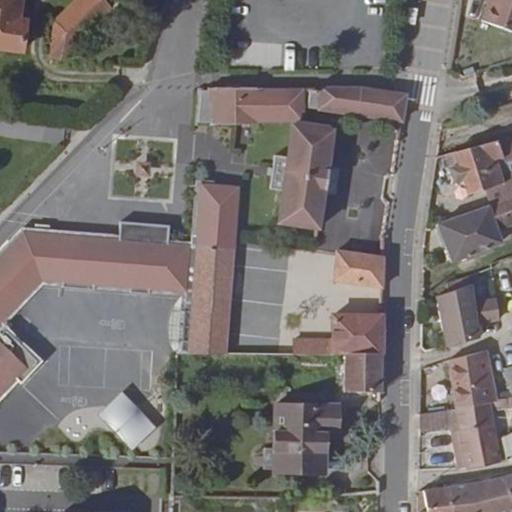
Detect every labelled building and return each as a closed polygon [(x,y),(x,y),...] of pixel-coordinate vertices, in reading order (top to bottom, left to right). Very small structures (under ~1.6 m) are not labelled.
[(23,23),(7,22),(9,0),(0,0),(0,53),(18,56),(23,23)] [(48,60),(56,61),(106,14),(95,0),(83,0),(54,24),(48,60)] [(511,27),(511,0),(495,0),(489,19),(511,27)] [(266,100),(266,92),(201,90),(198,122),(257,126),(258,123),(259,107),(266,107),(266,100)] [(303,113),(304,93),(266,92),(266,100),(272,100),(288,125),(301,126),(303,113)] [(323,94),(304,93),(303,113),(319,115),(323,94)] [(406,103),(362,94),(323,94),(319,115),(402,132),(406,103)] [(258,123),(288,125),(272,100),(266,100),(266,107),(259,107),(258,123)] [(318,235),(334,138),(293,132),(288,165),(282,198),(278,228),(318,235)] [(507,156),(509,166),(511,165),(511,136),(502,140),(507,156)] [(507,156),(502,140),(445,156),(452,181),(464,178),(467,192),(493,184),(492,179),(500,177),(495,160),(507,156)] [(269,197),(282,198),(288,165),(274,162),(269,197)] [(150,163),(137,163),(137,175),(149,176),(150,163)] [(239,187),(203,183),(197,242),(192,300),(228,305),(239,187)] [(511,198),(438,224),(452,262),(503,245),(499,233),(511,228),(511,198)] [(134,286),(134,292),(154,293),(154,287),(171,288),(175,240),(169,240),(170,222),(120,219),(119,236),(24,229),(0,254),(0,395),(17,379),(21,384),(43,363),(7,325),(3,321),(54,267),(50,263),(55,259),(68,259),(66,288),(98,290),(100,284),(134,286)] [(188,241),(175,240),(171,288),(184,288),(188,241)] [(192,300),(197,242),(188,241),(184,288),(184,295),(183,300),(192,300)] [(332,288),(383,296),(383,266),(335,258),(332,288)] [(7,325),(45,286),(66,288),(68,259),(55,259),(50,263),(54,267),(3,321),(7,325)] [(453,296),(433,303),(448,350),(479,341),(479,326),(499,323),(496,304),(475,307),(471,276),(451,283),(453,296)] [(98,290),(134,292),(134,286),(100,284),(98,290)] [(192,300),(183,300),(179,348),(224,350),(228,305),(192,300)] [(346,355),(384,356),(383,320),(334,319),(333,339),(332,355),(346,355)] [(310,338),(298,337),(298,353),(309,353),(310,338)] [(332,355),(333,339),(310,338),(309,353),(332,355)] [(343,391),(385,394),(384,356),(346,355),(343,391)] [(489,355),(451,368),(459,416),(495,403),(490,366),(489,355)] [(511,368),(503,372),(511,400),(511,399),(511,368)] [(124,392),(100,414),(134,450),(158,427),(124,392)] [(511,399),(511,400),(495,403),(459,416),(468,476),(503,474),(492,417),(511,411),(511,399)] [(277,465),(278,469),(326,468),(324,425),(337,425),(337,401),(276,400),(275,444),(265,444),(265,465),(277,465)] [(453,417),(423,422),(424,442),(454,437),(453,417)] [(510,511),(509,491),(475,495),(476,511),(510,511)] [(476,511),(475,495),(452,496),(453,511),(476,511)] [(453,511),(452,496),(423,498),(422,511),(453,511)]
